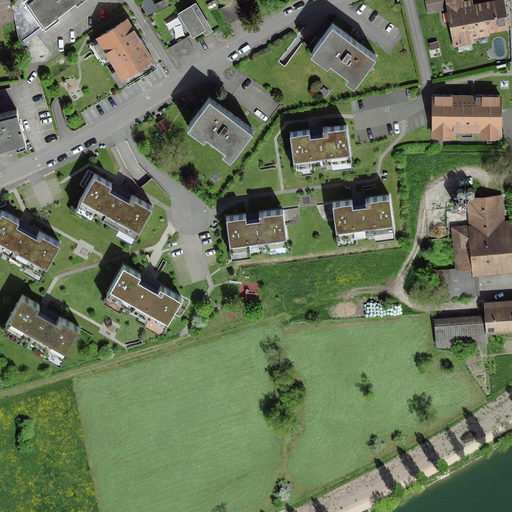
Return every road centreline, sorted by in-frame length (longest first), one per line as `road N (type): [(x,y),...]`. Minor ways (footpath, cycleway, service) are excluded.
road 1 (residential): [(318,0),(223,49),(92,134),(0,177)]
road 2 (track): [(511,423),(349,511)]
